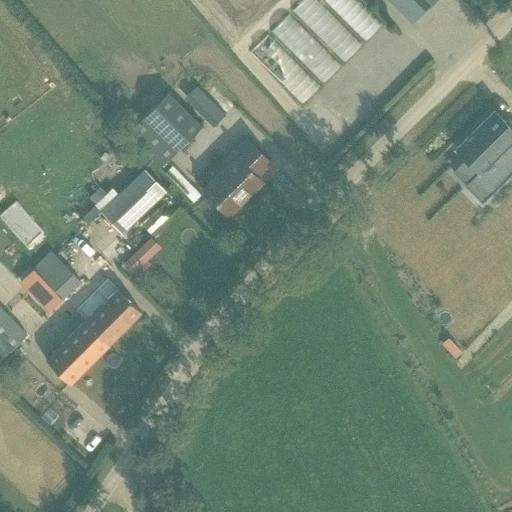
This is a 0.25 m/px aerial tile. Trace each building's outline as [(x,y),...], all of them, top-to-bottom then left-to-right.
[(321,0),(289,33),(345,88),(405,27),(377,0),(321,0)] [(431,0),(389,0),(396,7),(410,21),(431,0)] [(269,53),(323,104),(341,85),(287,34),(269,53)] [(200,109),(210,99),(195,85),(186,95),(200,109)] [(160,168),(202,126),(168,92),(126,134),(160,168)] [(466,160),(454,172),(466,184),(478,174),(492,188),(511,168),(511,156),(511,155),(511,154),(511,130),(494,112),(456,149),(466,160)] [(71,162),(66,139),(50,143),(55,165),(71,162)] [(270,162),(255,148),(246,139),(231,153),(235,157),(202,190),(228,215),(261,182),(256,176),(270,162)] [(166,192),(144,169),(99,212),(121,234),(157,200),(166,192)] [(99,188),(90,196),(96,202),(104,194),(99,188)] [(173,196),(168,201),(174,208),(179,203),(173,196)] [(166,222),(174,230),(186,218),(179,211),(166,222)] [(175,235),(147,260),(157,271),(185,246),(175,235)] [(138,250),(125,262),(134,272),(147,260),(138,250)] [(81,283),(54,255),(36,272),(46,283),(46,282),(63,300),(81,283)] [(62,301),(36,273),(32,269),(22,279),(19,281),(49,313),(62,301)] [(85,319),(108,344),(140,312),(126,298),(107,279),(94,292),(103,301),(85,319)] [(0,308),(0,342),(9,352),(26,335),(0,308)] [(45,359),(55,369),(69,383),(108,344),(85,319),(45,359)]
